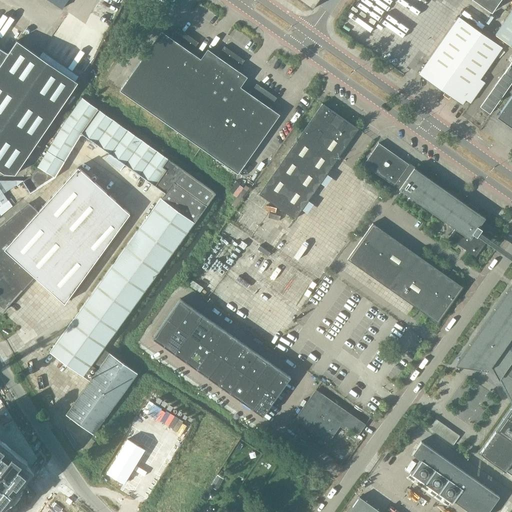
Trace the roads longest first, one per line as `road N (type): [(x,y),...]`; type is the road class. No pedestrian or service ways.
road 1 (unclassified): [(326,511),(511,249)]
road 2 (tertiary): [(303,47),(511,196)]
road 3 (tertiary): [(511,176),(312,34)]
road 4 (unclassified): [(101,511),(0,369)]
